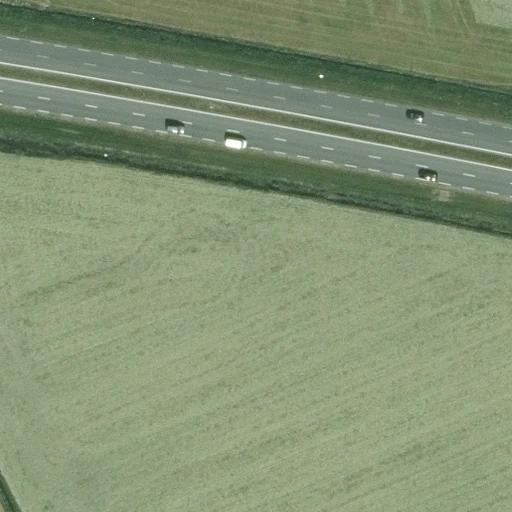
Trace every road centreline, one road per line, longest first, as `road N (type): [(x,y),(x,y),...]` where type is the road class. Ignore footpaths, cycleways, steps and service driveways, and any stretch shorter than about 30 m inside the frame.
road 1 (primary): [(511,142),(0,49)]
road 2 (primary): [(0,91),(511,183)]
